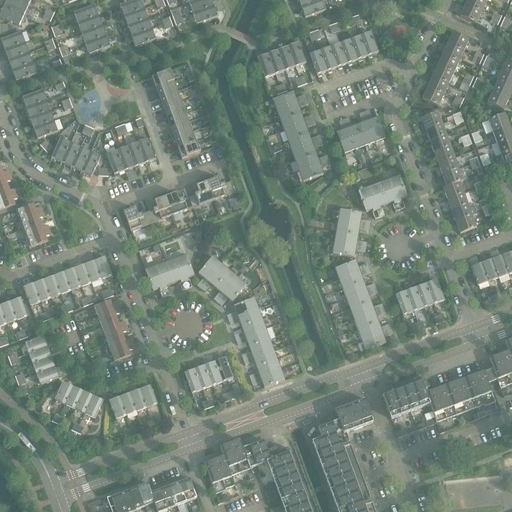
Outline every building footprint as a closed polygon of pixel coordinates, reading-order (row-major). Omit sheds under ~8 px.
[(4,8),(24,17),(28,7),(12,0),(7,0),(7,2),(5,1),(3,4),(6,5),(4,8)] [(122,11),(124,17),(124,18),(144,10),(141,0),(140,0),(133,3),(133,2),(118,8),(119,12),(122,11)] [(210,0),(204,0),(190,5),(194,15),(214,8),(212,4),(215,3),(213,0),(212,0),(211,1),(210,0)] [(296,0),(298,3),(299,2),(302,9),(322,1),(321,0),(296,0)] [(482,14),(487,3),(481,0),(468,0),(466,6),(482,14)] [(326,12),(322,1),(302,9),(300,9),(301,13),(303,13),(306,20),(326,12)] [(477,25),(482,14),(466,6),(461,17),(477,25)] [(74,14),(78,25),(99,17),(97,13),(99,12),(98,9),(96,10),(95,7),(74,14)] [(0,18),(19,28),(24,17),(4,8),(2,12),(0,11),(0,14),(1,15),(0,17),(0,18)] [(197,26),(218,19),(216,14),(218,13),(217,10),(215,11),(214,8),(194,15),(197,26)] [(125,21),(128,27),(128,28),(148,20),(144,10),(124,18),(124,17),(122,18),(123,22),(125,21)] [(494,14),(492,19),(500,22),(502,18),(494,14)] [(100,20),(99,17),(78,25),(82,35),(102,27),(101,23),(103,22),(102,19),(100,20)] [(492,19),(490,23),(497,27),(500,22),(492,19)] [(504,19),(502,23),(510,27),(511,22),(504,19)] [(129,31),(131,38),(132,38),(152,31),(148,20),(128,28),(128,27),(125,28),(127,32),(129,31)] [(502,23),(500,28),(508,31),(510,27),(502,23)] [(104,30),(102,27),(82,35),(86,45),(106,38),(105,33),(107,33),(106,29),(104,30)] [(156,41),(152,31),(132,38),(131,38),(129,38),(131,42),(133,42),(135,49),(156,41)] [(379,54),(371,33),(361,37),(369,58),(368,58),(369,60),(373,59),(372,56),(379,54)] [(3,45),(5,52),(25,44),(21,34),(0,41),(0,44),(1,46),(3,45)] [(453,34),(448,46),(464,53),(469,42),(453,34)] [(358,62),(359,64),(363,63),(362,60),(368,58),(369,58),(361,37),(351,41),(358,62)] [(107,40),(106,38),(86,45),(90,56),(110,48),(108,43),(111,43),(110,39),(107,40)] [(348,65),(349,68),(352,66),(352,64),(358,62),(351,41),(341,45),(348,65)] [(9,62),(29,55),(25,44),(5,52),(3,52),(4,56),(6,56),(9,62)] [(291,47),(288,48),(296,69),(306,65),(299,44),(294,46),(293,44),(291,45),(291,47)] [(338,69),(339,71),(342,70),(341,68),(348,65),(341,45),(331,49),(338,69)] [(448,46),(443,57),(459,64),(464,53),(448,46)] [(285,72),(296,69),(288,48),(284,50),(283,48),(280,49),(281,51),(278,52),(285,72)] [(328,73),(329,75),(332,74),(331,72),(338,69),(331,49),(321,52),(328,73)] [(271,55),(268,56),(275,76),(285,72),(278,52),(274,53),(273,51),(270,53),(271,55)] [(310,57),(318,79),(322,78),(321,75),(328,73),(321,52),(310,57)] [(477,53),(475,58),(482,61),(484,57),(477,53)] [(9,62),(6,62),(8,66),(10,66),(12,72),(13,72),(33,65),(29,55),(9,62)] [(265,80),(275,76),(268,56),(264,57),(263,55),(260,56),(261,58),(257,60),(265,80)] [(443,57),(438,67),(454,75),(459,64),(443,57)] [(475,58),(473,63),(480,66),(482,61),(475,58)] [(511,61),(508,59),(503,71),(511,74),(511,61)] [(37,75),(33,65),(13,72),(12,72),(10,73),(12,77),(14,76),(16,83),(37,75)] [(438,67),(433,78),(449,86),(454,75),(438,67)] [(511,88),(511,74),(503,71),(498,81),(511,88)] [(171,72),(152,79),(156,90),(157,89),(156,89),(174,83),(175,83),(171,72)] [(433,78),(427,89),(444,97),(449,86),(433,78)] [(511,93),(511,88),(498,81),(493,92),(509,100),(511,93)] [(156,89),(157,89),(160,99),(178,93),(174,83),(156,89)] [(58,92),(65,89),(63,84),(56,87),(58,92)] [(444,97),(427,89),(422,100),(439,108),(444,97)] [(26,110),(47,102),(43,92),(20,100),(22,104),(24,103),(26,110)] [(504,111),(509,100),(493,92),(487,104),(504,111)] [(182,103),(178,93),(160,99),(164,109),(182,103)] [(277,112),(306,101),(305,96),(295,100),(293,94),(273,102),(277,112)] [(306,101),(277,112),(280,122),(301,115),(299,109),(308,106),(306,101)] [(30,120),(51,112),(47,102),(26,110),(24,111),(25,114),(28,113),(30,120)] [(182,103),(164,109),(168,120),(185,113),(182,103)] [(34,130),(54,123),(51,112),(30,120),(28,121),(29,124),(31,124),(34,130)] [(369,112),(364,114),(375,143),(386,139),(379,119),(373,121),(369,112)] [(185,113),(168,120),(171,130),(189,123),(185,113)] [(358,127),(365,147),(375,143),(364,114),(359,115),(363,125),(358,127)] [(422,120),(426,132),(443,125),(439,114),(422,120)] [(301,115),(280,122),(284,132),(314,122),(312,117),(303,120),(301,115)] [(488,122),(493,133),(510,127),(505,115),(488,122)] [(344,121),(355,151),(365,147),(358,127),(353,129),(349,119),(344,121)] [(144,128),(141,120),(136,122),(139,130),(144,128)] [(344,155),(355,151),(344,121),(339,123),(343,132),(337,135),(344,155)] [(314,122),(284,132),(288,142),(308,135),(306,130),(316,126),(314,122)] [(34,130),(32,131),(33,135),(35,134),(38,141),(58,133),(54,123),(34,130)] [(193,133),(189,123),(171,130),(175,140),(193,133)] [(443,125),(426,132),(430,143),(447,136),(443,125)] [(511,138),(511,133),(510,127),(493,133),(497,145),(511,138)] [(175,140),(179,150),(197,143),(193,133),(175,140)] [(308,135),(288,142),(291,153),(321,142),(319,137),(310,140),(308,135)] [(430,143),(434,154),(451,148),(447,136),(430,143)] [(501,156),(511,151),(511,138),(497,145),(501,156)] [(62,164),(71,144),(61,140),(51,162),(55,163),(56,161),(62,164)] [(47,141),(41,147),(44,151),(50,145),(47,141)] [(149,141),(138,144),(146,165),(145,165),(146,167),(150,166),(149,163),(156,161),(149,141)] [(321,142),(291,153),(295,163),(316,155),(314,150),(323,146),(321,142)] [(197,143),(179,150),(178,150),(182,161),(201,154),(197,143)] [(62,164),(61,166),(64,168),(65,166),(71,169),(72,168),(81,149),(71,144),(62,164)] [(135,168),(136,171),(140,169),(139,167),(145,165),(146,165),(138,144),(128,148),(135,168)] [(50,145),(44,151),(47,154),(53,149),(50,145)] [(125,172),(126,175),(130,173),(129,171),(135,168),(128,148),(118,152),(125,172)] [(434,154),(439,166),(456,159),(451,148),(434,154)] [(72,168),(71,169),(70,171),(74,172),(75,170),(81,173),(82,173),(91,154),(81,149),(72,168)] [(511,165),(511,151),(501,156),(506,168),(511,165)] [(125,172),(118,152),(107,156),(116,178),(120,177),(119,175),(125,172)] [(82,173),(81,173),(80,175),(84,177),(85,175),(92,178),(101,158),(91,154),(82,173)] [(316,155),(295,163),(299,173),(329,162),(327,157),(318,160),(316,155)] [(439,166),(443,177),(460,170),(456,159),(439,166)] [(321,170),(330,167),(329,162),(299,173),(303,184),(323,176),(321,170)] [(0,180),(11,177),(9,172),(3,174),(2,170),(0,170),(0,180)] [(443,177),(447,187),(447,188),(460,183),(464,182),(460,170),(443,177)] [(11,177),(0,180),(0,191),(8,188),(7,184),(13,182),(11,177)] [(389,181),(400,211),(405,209),(402,200),(408,198),(400,177),(389,181)] [(231,183),(221,186),(219,179),(208,184),(214,202),(235,194),(231,183)] [(400,211),(389,181),(379,185),(387,206),(392,204),(396,213),(400,211)] [(443,188),(448,201),(464,194),(460,183),(447,188),(447,187),(443,188)] [(199,195),(189,198),(194,210),(214,202),(208,184),(196,188),(199,195)] [(387,206),(379,185),(369,189),(380,219),(385,217),(382,207),(387,206)] [(8,188),(0,191),(0,201),(18,195),(16,190),(10,192),(8,188)] [(380,219),(369,189),(358,193),(366,213),(372,211),(375,220),(380,219)] [(448,201),(452,212),(469,206),(464,194),(448,201)] [(14,202),(19,200),(18,195),(0,201),(0,212),(16,206),(14,202)] [(189,198),(180,202),(177,195),(166,199),(173,217),(194,210),(189,198)] [(166,199),(155,203),(158,210),(148,213),(152,225),(173,217),(166,199)] [(235,210),(241,209),(238,199),(232,200),(235,210)] [(18,212),(21,221),(43,213),(41,208),(36,210),(34,206),(18,212)] [(452,212),(456,223),(473,217),(469,206),(452,212)] [(148,213),(138,217),(136,210),(124,214),(131,233),(152,225),(148,213)] [(369,228),(370,223),(360,221),(361,215),(340,212),(338,223),(369,228)] [(45,218),(43,213),(21,221),(25,230),(41,224),(39,220),(45,218)] [(477,229),(473,217),(456,223),(460,235),(477,229)] [(369,228),(338,223),(337,233),(358,237),(359,231),(369,233),(369,228)] [(28,239),(50,231),(48,226),(42,228),(41,224),(25,230),(28,239)] [(52,236),(50,231),(28,239),(32,249),(48,243),(46,238),(52,236)] [(358,237),(337,233),(335,244),(366,249),(367,244),(357,242),(358,237)] [(366,249),(335,244),(333,255),(354,259),(355,253),(365,254),(366,249)] [(511,253),(502,257),(509,276),(511,274),(511,253)] [(186,256),(176,260),(187,290),(192,288),(189,279),(194,276),(186,256)] [(492,261),(499,279),(509,276),(502,257),(492,261)] [(201,290),(221,266),(212,258),(199,275),(203,279),(197,286),(201,290)] [(95,263),(102,281),(112,277),(106,259),(95,263)] [(182,292),(187,290),(176,260),(166,263),(173,284),(179,282),(182,292)] [(482,265),(489,283),(499,279),(492,261),(482,265)] [(85,266),(92,285),(102,281),(95,263),(85,266)] [(168,286),(173,284),(166,263),(156,267),(167,297),(172,296),(168,286)] [(369,270),(367,265),(358,269),(356,263),(336,270),(339,281),(369,270)] [(478,287),(489,283),(482,265),(471,269),(478,287)] [(92,285),(85,266),(75,270),(81,289),(92,285)] [(216,289),(229,272),(221,266),(201,290),(205,293),(211,285),(216,289)] [(162,299),(167,297),(156,267),(145,271),(152,291),(158,289),(162,299)] [(81,289),(75,270),(65,274),(71,292),(81,289)] [(369,270),(339,281),(343,291),(363,283),(361,278),(371,275),(369,270)] [(218,303),(238,279),(229,272),(216,289),(220,293),(214,300),(218,303)] [(71,292),(65,274),(54,278),(61,296),(71,292)] [(61,296),(54,278),(44,282),(51,300),(61,296)] [(246,287),(238,279),(218,303),(221,307),(228,299),(233,303),(246,287)] [(430,284),(427,285),(435,305),(445,302),(438,281),(433,283),(432,281),(429,282),(430,284)] [(34,286),(41,304),(51,300),(44,282),(34,286)] [(363,283),(343,291),(347,301),(377,290),(375,285),(365,289),(363,283)] [(435,305),(427,285),(422,287),(422,285),(419,286),(420,288),(417,289),(424,309),(435,305)] [(24,289),(31,308),(41,304),(34,286),(24,289)] [(424,309),(417,289),(412,290),(412,288),(409,289),(409,291),(407,292),(414,313),(424,309)] [(377,290),(347,301),(351,311),(371,303),(369,298),(378,295),(377,290)] [(403,317),(414,313),(407,292),(402,294),(402,292),(399,293),(400,295),(396,296),(403,317)] [(28,317),(21,299),(11,303),(18,321),(28,317)] [(229,322),(258,310),(254,300),(234,307),(236,313),(227,317),(229,322)] [(98,317),(120,309),(118,305),(112,307),(111,302),(94,308),(98,317)] [(0,307),(7,325),(18,321),(11,303),(0,307)] [(371,303),(351,311),(354,321),(384,310),(382,305),(373,309),(371,303)] [(120,309),(98,317),(101,326),(117,320),(116,316),(122,314),(120,309)] [(242,328),(262,320),(258,310),(229,322),(230,326),(240,323),(242,328)] [(384,310),(354,321),(358,331),(378,323),(376,318),(386,315),(384,310)] [(117,320),(101,326),(104,335),(126,327),(125,323),(119,325),(117,320)] [(236,341),(266,330),(262,320),(242,328),(244,333),(234,337),(236,341)] [(378,323),(358,331),(362,341),(392,330),(390,326),(380,329),(378,323)] [(126,327),(104,335),(108,344),(124,338),(123,334),(128,332),(126,327)] [(272,328),(268,329),(274,348),(278,347),(272,328)] [(249,348),(270,341),(266,330),(236,341),(238,346),(247,343),(249,348)] [(393,335),(392,330),(362,341),(366,352),(386,345),(384,339),(393,335)] [(26,344),(30,355),(48,348),(44,337),(26,344)] [(124,338),(108,344),(111,353),(133,345),(131,340),(126,342),(124,338)] [(511,340),(504,344),(508,354),(489,360),(493,370),(488,372),(426,395),(425,391),(430,389),(427,381),(382,397),(391,420),(402,416),(401,415),(420,408),(420,410),(430,406),(435,419),(437,424),(484,407),(485,408),(495,404),(488,385),(492,383),(497,381),(500,389),(511,384),(511,340)] [(244,362),(273,351),(270,341),(249,348),(251,354),(242,357),(244,362)] [(115,363),(131,357),(129,352),(135,350),(133,345),(111,353),(115,363)] [(33,365),(52,358),(48,348),(30,355),(33,365)] [(257,368),(277,361),(273,351),(244,362),(246,367),(255,363),(257,368)] [(37,375),(55,368),(52,358),(33,365),(37,375)] [(218,362),(216,363),(223,383),(234,379),(226,359),(221,361),(221,359),(218,360),(218,362)] [(251,382),(281,371),(277,361),(257,368),(259,374),(250,377),(251,382)] [(208,365),(205,366),(213,387),(223,383),(216,363),(211,364),(210,363),(208,364),(208,365)] [(198,369),(195,370),(203,391),(213,387),(205,366),(201,368),(200,366),(197,367),(198,369)] [(55,368),(37,375),(41,386),(59,379),(55,368)] [(192,395),(203,391),(195,370),(191,372),(190,370),(187,371),(188,373),(184,374),(192,395)] [(265,389),(285,382),(281,371),(251,382),(253,387),(262,383),(265,389)] [(65,406),(74,388),(63,383),(55,401),(65,406)] [(151,387),(141,391),(147,409),(158,405),(151,387)] [(83,393),(74,388),(65,406),(75,410),(83,393)] [(147,409),(141,391),(131,394),(137,413),(147,409)] [(83,393),(75,410),(85,415),(93,397),(83,393)] [(131,394),(120,398),(127,416),(137,413),(131,394)] [(104,402),(93,397),(85,415),(95,420),(104,402)] [(127,416),(120,398),(109,402),(116,420),(127,416)] [(347,434),(349,433),(374,424),(365,400),(335,411),(337,414),(332,416),(332,419),(330,420),(332,425),(319,430),(322,440),(313,443),(338,511),(375,511),(372,502),(347,434)] [(56,415),(52,423),(57,425),(60,417),(56,415)] [(60,417),(57,425),(62,427),(65,419),(60,417)] [(437,425),(437,424),(435,419),(425,422),(428,428),(437,425)] [(75,424),(72,432),(76,434),(80,426),(75,424)] [(409,435),(426,429),(424,425),(408,431),(409,435)] [(80,426),(76,434),(81,436),(85,428),(80,426)] [(398,439),(408,436),(405,430),(396,433),(398,439)] [(251,470),(254,469),(267,464),(282,503),(283,506),(271,511),(282,511),(285,511),(312,511),(306,495),(289,449),(279,453),(278,448),(268,452),(264,442),(247,448),(244,450),(241,441),(220,448),(224,458),(205,465),(216,496),(227,492),(226,491),(236,487),(232,477),(251,470)] [(258,474),(261,480),(267,478),(265,472),(258,474)] [(190,480),(180,484),(188,503),(198,500),(190,480)] [(178,507),(188,503),(180,484),(171,487),(178,507)] [(148,485),(138,489),(146,508),(154,505),(155,505),(151,495),(152,494),(148,485)] [(171,487),(161,491),(168,511),(178,507),(171,487)] [(128,493),(136,511),(146,508),(138,489),(128,493)] [(156,511),(164,511),(168,511),(161,491),(152,494),(151,495),(155,505),(154,505),(156,511)] [(272,491),(266,493),(268,499),(274,497),(272,491)] [(107,500),(111,511),(136,511),(128,493),(107,500)]
